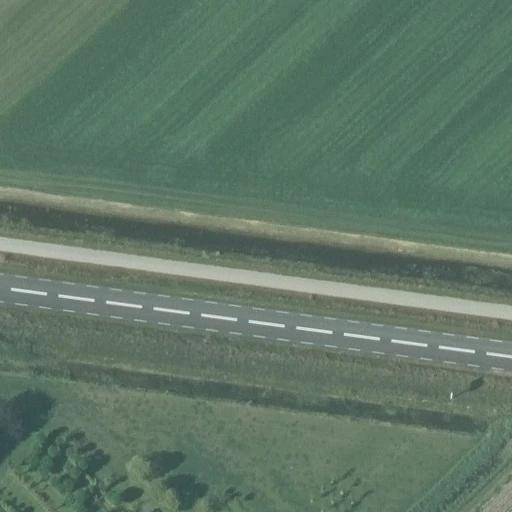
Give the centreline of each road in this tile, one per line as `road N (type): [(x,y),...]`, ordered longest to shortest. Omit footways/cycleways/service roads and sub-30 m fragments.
road 1 (unclassified): [(511,314),(0,244)]
road 2 (primary): [(511,359),(0,290)]
